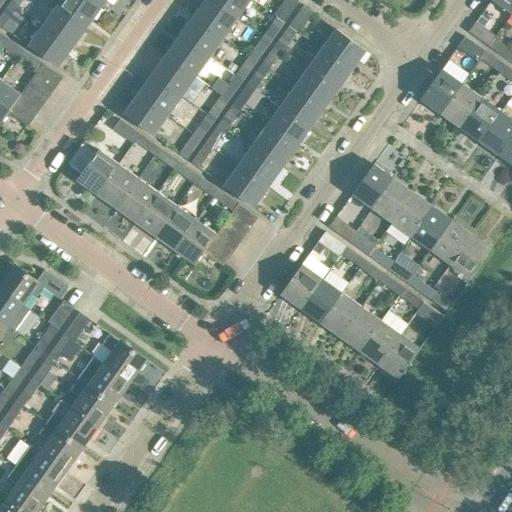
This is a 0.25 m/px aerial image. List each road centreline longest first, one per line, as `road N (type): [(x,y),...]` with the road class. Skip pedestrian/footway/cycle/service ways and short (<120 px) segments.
road 1 (residential): [(209,332),(419,45)]
road 2 (residential): [(156,0),(15,200)]
road 3 (residential): [(209,332),(15,200)]
road 4 (residential): [(81,511),(209,332)]
road 5 (residential): [(380,454),(209,332)]
